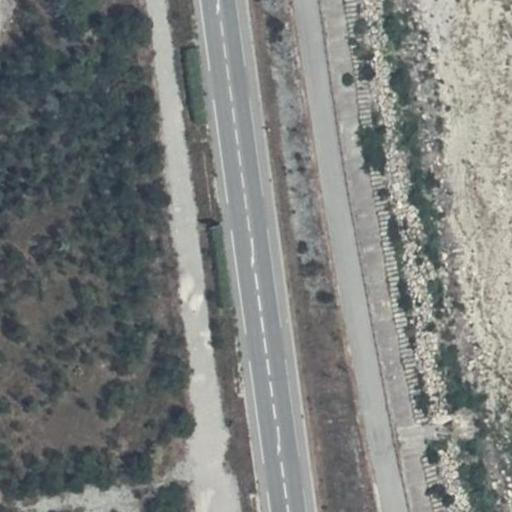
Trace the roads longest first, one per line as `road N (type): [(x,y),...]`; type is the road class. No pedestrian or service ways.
road 1 (primary): [(288,511),(217,0)]
road 2 (track): [(222,511),(156,0)]
